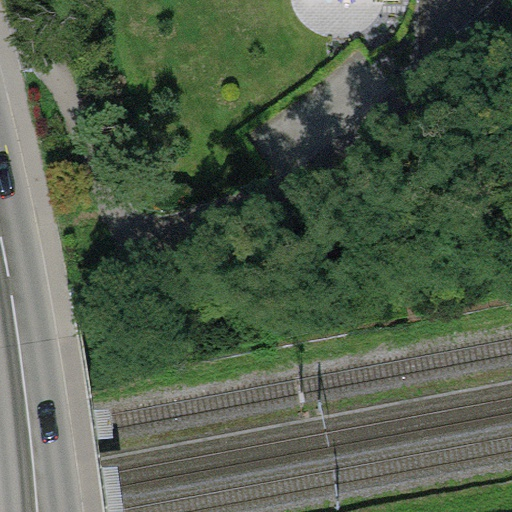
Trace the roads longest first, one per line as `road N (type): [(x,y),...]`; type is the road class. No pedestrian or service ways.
road 1 (residential): [(511,21),(308,190),(193,239)]
road 2 (tertiary): [(0,226),(38,511)]
